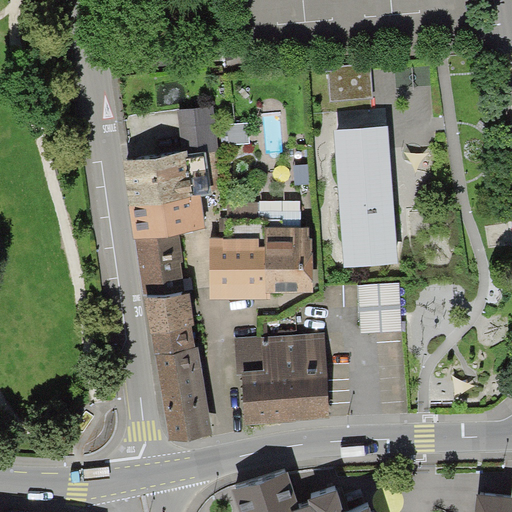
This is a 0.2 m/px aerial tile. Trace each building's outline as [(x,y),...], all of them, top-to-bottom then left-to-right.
[(219,109),(182,111),(185,147),(222,144),(219,109)] [(387,125),(333,131),(346,264),(397,262),(387,125)] [(200,149),(134,158),(140,204),(206,195),(200,149)] [(138,208),(144,241),(213,229),(206,195),(138,208)] [(325,230),(269,229),(269,286),(324,287),(325,230)] [(144,241),(154,294),(189,287),(180,235),(144,241)] [(265,238),(215,237),(214,295),(263,296),(265,238)] [(189,287),(154,294),(177,438),(214,432),(189,287)] [(273,366),(252,368),(257,424),(340,415),(332,333),(270,339),(273,366)] [(288,467),(235,484),(243,511),(380,511),(378,505),(354,511),(353,511),(346,488),(299,502),(288,467)] [(511,511),(511,492),(480,489),(477,511),(511,511)]
